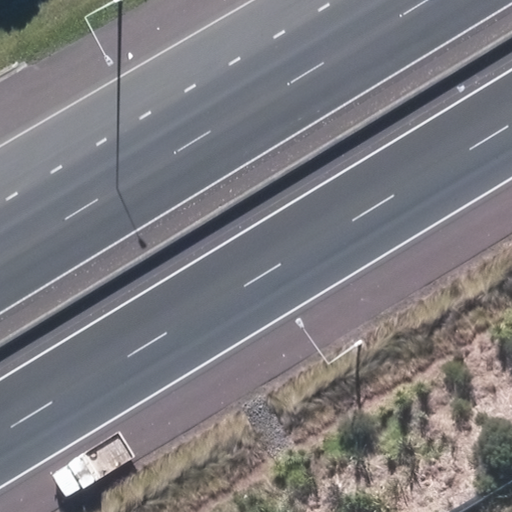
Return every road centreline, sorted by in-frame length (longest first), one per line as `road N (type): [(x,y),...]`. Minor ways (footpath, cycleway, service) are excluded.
road 1 (motorway): [(511,124),(0,433)]
road 2 (motorway): [(0,245),(388,0)]
